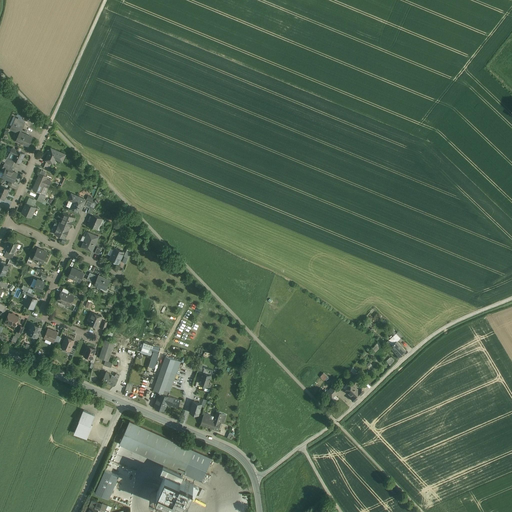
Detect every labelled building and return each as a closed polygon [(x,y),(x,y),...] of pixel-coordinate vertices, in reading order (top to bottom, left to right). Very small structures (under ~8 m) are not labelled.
[(12,125),(11,129),(17,132),(19,127),(23,129),(27,121),(14,116),(11,124),(12,125)] [(33,137),(20,131),(16,140),(23,143),(29,145),(33,137)] [(25,153),(12,148),(8,157),(13,159),(15,160),(21,163),(25,153)] [(65,154),(51,148),(46,160),(47,160),(53,163),(55,158),(62,161),(65,154)] [(47,160),(44,167),(50,170),(53,163),(47,160)] [(13,166),(5,162),(4,166),(9,168),(9,169),(11,170),(13,166)] [(9,168),(4,166),(1,171),(4,172),(2,177),(13,181),(17,173),(11,170),(9,169),(9,168)] [(48,176),(40,173),(33,188),(41,192),(44,184),(49,186),(51,180),(47,178),(48,176)] [(0,187),(0,196),(1,197),(5,199),(9,189),(1,185),(0,187)] [(86,200),(72,194),(69,199),(70,199),(74,201),(71,208),(71,209),(80,212),(86,200)] [(36,206),(27,202),(22,212),(32,216),(36,206)] [(74,217),(64,212),(55,233),(65,238),(74,217)] [(102,218),(93,214),(89,225),(96,228),(98,224),(99,225),(102,218)] [(88,232),(82,247),(92,251),(99,237),(88,232)] [(19,243),(10,240),(6,249),(8,249),(14,252),(19,243)] [(42,249),(41,250),(38,249),(38,248),(35,254),(33,259),(39,261),(39,260),(43,261),(47,252),(42,249)] [(115,248),(110,259),(119,263),(124,252),(115,248)] [(9,264),(1,261),(0,262),(0,272),(5,274),(9,264)] [(84,273),(74,268),(70,277),(80,282),(84,273)] [(110,280),(99,275),(99,276),(95,283),(95,284),(101,287),(102,285),(106,287),(110,280)] [(8,283),(1,279),(0,281),(0,284),(0,285),(0,284),(6,288),(8,283)] [(45,282),(38,279),(34,288),(41,291),(45,282)] [(68,294),(62,291),(57,300),(66,304),(70,306),(72,301),(73,301),(74,297),(68,294)] [(86,294),(80,292),(78,297),(84,300),(86,294)] [(33,297),(29,295),(28,295),(24,304),(33,308),(37,299),(33,297)] [(368,313),(373,318),(379,312),(374,307),(368,313)] [(90,326),(98,329),(104,316),(91,311),(88,317),(93,319),(90,326)] [(19,317),(9,312),(6,321),(13,324),(14,326),(15,326),(17,326),(17,324),(16,323),(19,317)] [(375,335),(377,334),(369,326),(372,324),(370,321),(365,326),(375,335)] [(38,325),(37,325),(32,323),(28,332),(32,333),(31,335),(37,337),(38,336),(41,329),(42,327),(40,327),(40,326),(40,325),(39,325),(38,325)] [(57,333),(48,329),(44,337),(53,341),(54,341),(57,335),(57,333)] [(74,340),(66,337),(62,347),(70,350),(71,347),(74,340)] [(115,341),(106,338),(99,357),(106,359),(109,360),(110,356),(115,341)] [(370,349),(374,353),(382,345),(378,341),(370,349)] [(397,342),(391,348),(399,357),(406,352),(397,342)] [(154,346),(144,343),(142,347),(141,352),(151,356),(154,346)] [(96,349),(88,346),(84,356),(91,359),(92,359),(94,354),(96,349)] [(181,361),(166,356),(154,389),(160,392),(163,393),(165,389),(170,391),(181,361)] [(390,356),(386,360),(390,365),(395,360),(390,356)] [(113,361),(109,360),(106,359),(104,365),(111,367),(113,361)] [(115,376),(106,371),(102,379),(114,386),(120,375),(116,373),(115,376)] [(212,375),(203,372),(199,383),(208,386),(212,375)] [(353,383),(346,391),(356,401),(364,393),(353,383)] [(163,393),(160,392),(154,407),(164,411),(167,404),(177,408),(180,400),(168,395),(163,393)] [(201,404),(193,401),(189,412),(198,415),(201,404)] [(95,414),(84,410),(80,420),(75,432),(87,438),(92,425),(91,424),(95,414)] [(217,412),(214,420),(220,423),(224,424),(227,415),(217,412)] [(200,425),(211,429),(214,420),(210,419),(211,416),(204,414),(200,425)] [(212,458),(130,421),(130,420),(119,443),(120,443),(201,480),(201,481),(202,481),(208,483),(212,475),(205,473),(212,458)] [(214,420),(211,429),(218,431),(220,423),(214,420)] [(183,474),(164,466),(161,471),(166,474),(157,492),(185,504),(190,494),(194,485),(194,483),(182,478),(183,474)] [(119,476),(105,470),(102,476),(101,478),(100,480),(95,492),(109,498),(119,476)] [(199,487),(194,485),(190,494),(195,496),(199,487)] [(97,511),(99,508),(95,506),(97,502),(92,500),(87,511),(88,511),(97,511)]
